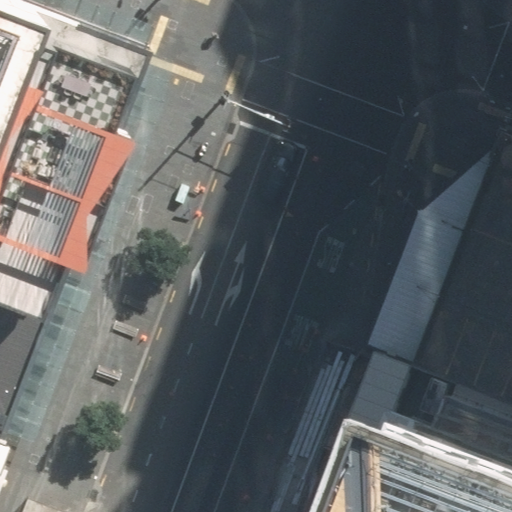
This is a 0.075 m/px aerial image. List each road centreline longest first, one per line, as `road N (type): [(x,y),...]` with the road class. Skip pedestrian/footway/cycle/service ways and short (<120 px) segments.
road 1 (tertiary): [(373,18),(181,511)]
road 2 (residential): [(511,68),(373,18)]
